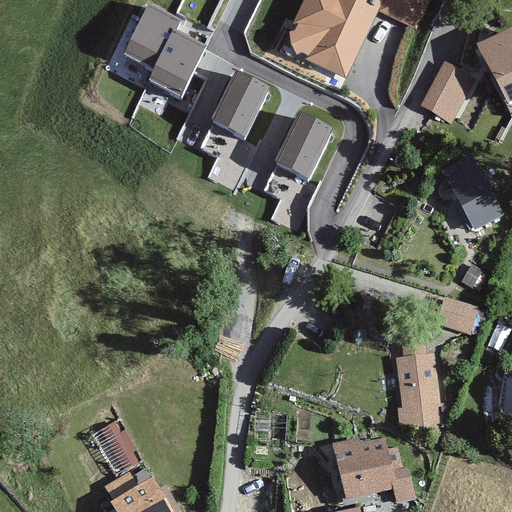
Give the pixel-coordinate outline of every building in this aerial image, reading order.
[(416,29),(430,0),(303,0),(293,23),(298,24),(295,29),(290,32),(291,43),(297,54),(302,52),(308,55),(306,59),(346,78),(378,11),(416,29)] [(182,20),(149,4),(124,53),(154,68),(149,80),(182,96),(207,45),(177,30),(182,20)] [(507,102),(511,99),(511,26),(477,43),(507,102)] [(476,79),(445,62),(420,105),(451,123),(476,79)] [(270,88),(237,71),(212,120),(245,137),(270,88)] [(334,129),(301,112),(276,161),(309,177),(334,129)] [(506,212),(473,154),(443,171),(476,229),(506,212)] [(483,271),(472,264),(461,282),(472,288),(483,271)] [(472,335),(480,308),(445,298),(437,325),(472,335)] [(441,406),(436,353),(427,354),(426,343),(402,345),(404,357),(396,358),(401,407),(397,408),(399,427),(440,423),(438,407),(441,406)] [(115,421),(101,429),(126,470),(139,462),(132,452),(137,449),(126,429),(122,432),(115,421)] [(389,448),(386,437),(337,446),(347,496),(395,486),(398,502),(415,498),(409,467),(404,468),(399,446),(389,448)] [(175,511),(153,477),(151,478),(145,470),(132,478),(129,472),(105,487),(113,500),(111,501),(115,508),(108,511),(175,511)]
